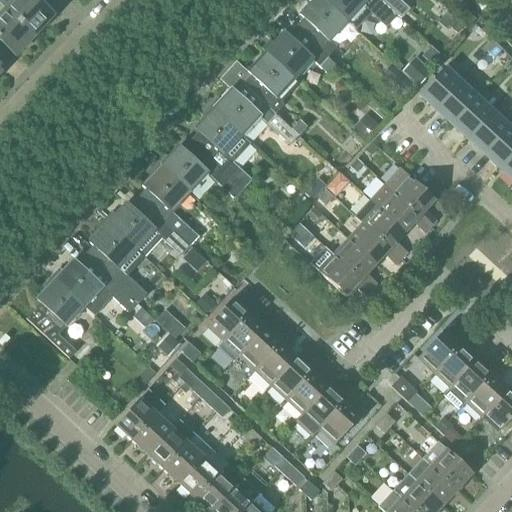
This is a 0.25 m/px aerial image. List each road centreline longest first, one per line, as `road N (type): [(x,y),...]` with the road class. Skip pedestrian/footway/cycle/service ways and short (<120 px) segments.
road 1 (residential): [(0,273),(252,0)]
road 2 (residential): [(508,340),(440,282),(357,365)]
road 3 (residential): [(0,374),(145,511)]
road 4 (residential): [(0,142),(132,0)]
road 5 (residential): [(511,223),(402,123)]
